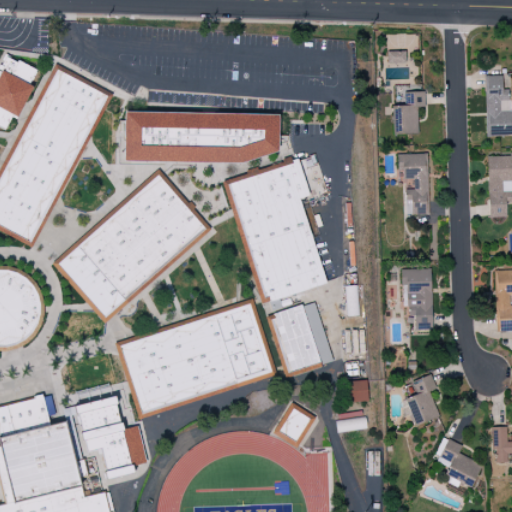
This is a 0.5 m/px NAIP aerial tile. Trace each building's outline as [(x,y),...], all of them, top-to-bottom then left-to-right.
[(386,52),(387,68),(406,67),(405,51),(386,52)] [(0,62),(6,52),(40,71),(32,85),(37,88),(18,121),(13,119),(5,133),(0,130),(0,62)] [(0,231),(0,166),(55,64),(112,95),(86,144),(31,248),(0,231)] [(486,137),(511,136),(511,120),(510,120),(509,90),(502,90),(502,77),(485,77),(486,137)] [(424,92),(403,93),(404,106),(391,106),(392,135),(417,134),(416,108),(424,107),(424,92)] [(122,162),(123,115),(278,118),(277,152),(260,160),(246,163),(145,163),(122,162)] [(404,178),(405,215),(428,215),(426,154),(397,155),(397,178),(404,178)] [(511,156),(486,157),(488,218),(506,217),(505,204),(511,203),(511,172),(511,171),(511,156)] [(261,304),(232,213),(221,182),(247,174),(246,171),(256,168),(257,170),(283,162),(282,159),(290,157),(291,161),(297,159),(309,195),(299,199),(326,281),(326,283),(278,299),(269,302),(269,301),(261,304)] [(51,264),(158,170),(188,203),(190,201),(195,207),(193,210),(207,226),(210,230),(193,245),(163,272),(141,291),(104,324),(51,264)] [(0,266),(7,266),(18,269),(28,275),(35,284),(41,293),(43,304),(43,316),(40,326),(34,336),(26,344),(16,349),(5,352),(0,352),(0,266)] [(401,270),(401,307),(408,307),(408,314),(414,314),(414,331),(431,330),(430,269),(401,270)] [(511,270),(495,271),(495,332),(511,331),(511,270)] [(344,286),(356,286),(358,316),(346,317),(344,286)] [(113,344),(252,299),(276,375),(138,420),(113,344)] [(269,302),(268,302),(272,314),(300,305),(299,302),(281,307),(278,299),(269,302)] [(301,306),(313,303),(332,361),(320,365),(301,306)] [(285,379),(264,317),(268,316),(273,315),(272,314),(300,305),(301,305),(301,306),(320,365),(321,367),(285,379)] [(438,418),(432,400),(437,398),(430,376),(411,382),(415,396),(403,399),(412,426),(438,418)] [(346,382),(347,403),(367,402),(366,381),(346,382)] [(0,511),(0,503),(3,503),(0,490),(0,406),(33,398),(32,397),(42,394),(42,398),(47,417),(49,426),(65,422),(75,461),(84,459),(84,460),(94,457),(98,473),(88,476),(88,477),(80,479),(84,495),(105,490),(110,511),(0,511)] [(50,396),(55,415),(47,417),(42,398),(50,396)] [(71,408),(82,456),(103,451),(110,477),(133,471),(132,464),(147,461),(140,430),(124,429),(116,397),(71,408)] [(291,403),(315,418),(296,449),(272,434),(291,403)] [(366,430),(365,418),(335,421),(336,433),(366,430)] [(511,440),(506,440),(506,427),(490,428),(491,451),(495,451),(495,464),(506,463),(506,454),(511,453),(511,440)] [(470,487),(481,465),(457,454),(461,446),(448,440),(437,462),(448,467),(444,475),(470,487)]
